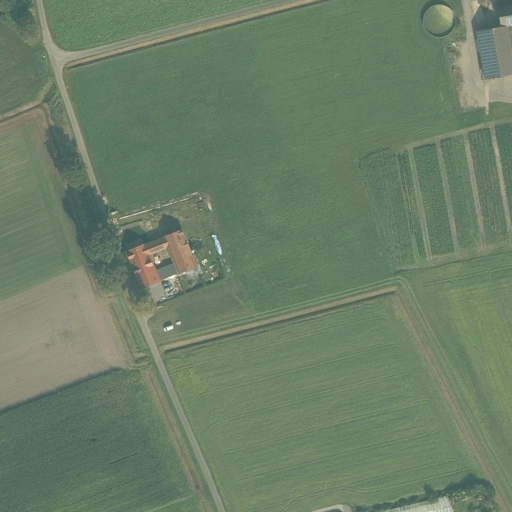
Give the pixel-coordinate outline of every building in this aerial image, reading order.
[(511,5),(497,8),(500,28),(511,25),(511,5)] [(454,28),(455,22),(454,16),(450,10),(445,7),(439,6),(433,7),(427,11),(424,16),(423,22),(424,28),(428,34),(433,37),(439,38),(445,37),(450,33),(454,28)] [(511,25),(500,28),(477,32),(485,80),(511,75),(511,25)] [(196,266),(182,230),(164,237),(164,238),(167,246),(175,264),(178,273),(196,266)] [(164,238),(145,245),(149,254),(167,246),(164,238)] [(136,278),(155,270),(149,254),(145,245),(126,253),(136,278)] [(175,264),(156,272),(159,281),(178,273),(175,264)] [(155,270),(136,278),(140,288),(159,281),(156,272),(155,270)] [(152,297),(163,295),(160,284),(149,286),(152,297)] [(451,511),(448,495),(378,511),(451,511)]
